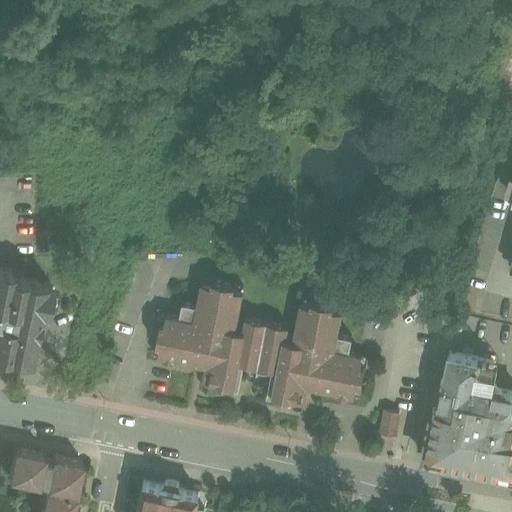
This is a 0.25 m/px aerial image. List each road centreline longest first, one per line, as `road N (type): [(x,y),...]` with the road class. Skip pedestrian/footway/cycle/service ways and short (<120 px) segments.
road 1 (tertiary): [(511,494),(355,467),(311,469)]
road 2 (tertiary): [(114,429),(311,469)]
road 3 (tertiary): [(311,469),(454,511)]
